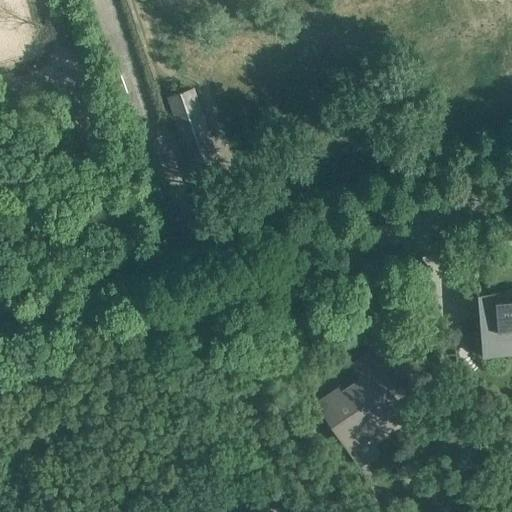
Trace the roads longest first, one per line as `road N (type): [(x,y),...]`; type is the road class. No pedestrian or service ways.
road 1 (residential): [(152,294),(199,297),(511,188)]
road 2 (unclassified): [(152,294),(132,275),(72,82)]
